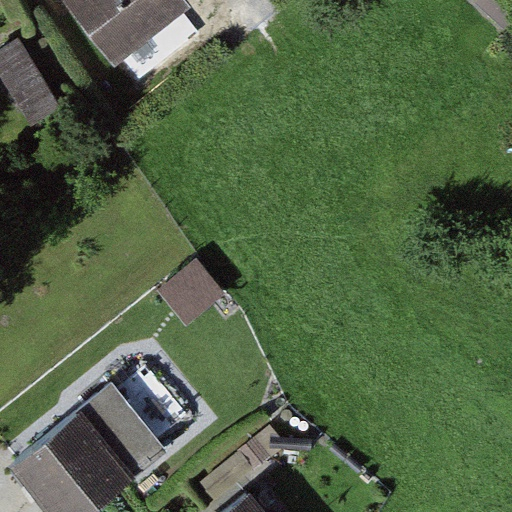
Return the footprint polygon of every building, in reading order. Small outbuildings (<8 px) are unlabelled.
[(116,68),(189,8),(182,0),(71,0),(64,6),(116,68)] [(0,150),(3,156),(49,128),(14,69),(0,77),(0,150)] [(189,323),(229,298),(208,264),(168,290),(189,323)] [(86,511),(165,442),(109,381),(17,463),(60,511),(86,511)] [(269,511),(250,488),(221,511),(269,511)]
